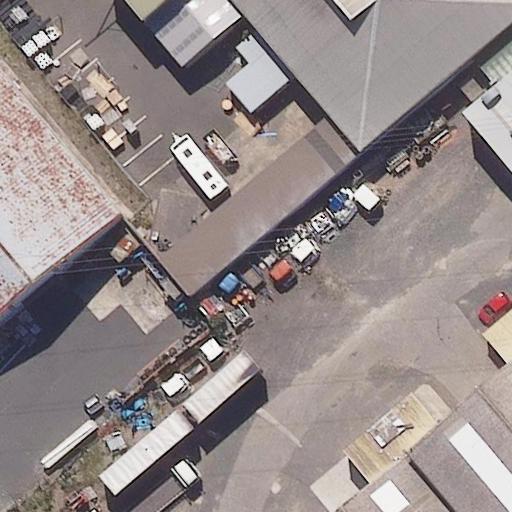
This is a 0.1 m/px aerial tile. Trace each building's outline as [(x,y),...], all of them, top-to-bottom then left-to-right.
[(511,0),(123,0),(183,69),(247,15),(329,112),(157,257),(190,296),(473,57),(511,23),(511,0)] [(511,23),(473,57),(495,84),(461,112),(511,172),(511,23)] [(0,71),(0,329),(127,222),(0,71)] [(508,365),(511,362),(511,309),(482,334),(508,365)] [(511,511),(511,362),(508,365),(439,425),(405,454),(454,511),(511,511)] [(341,453),(369,485),(405,454),(439,425),(412,393),(341,453)] [(454,511),(405,454),(369,485),(336,511),(454,511)]
